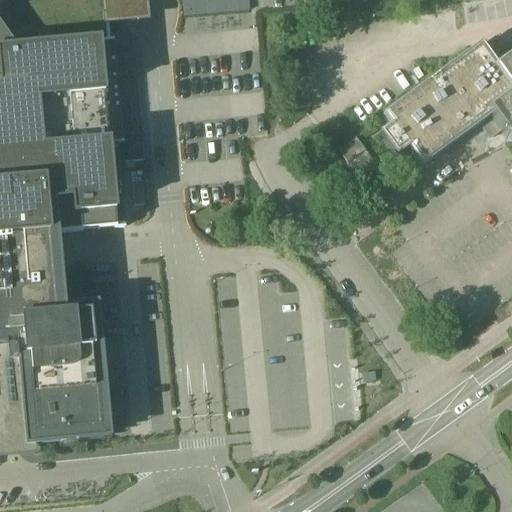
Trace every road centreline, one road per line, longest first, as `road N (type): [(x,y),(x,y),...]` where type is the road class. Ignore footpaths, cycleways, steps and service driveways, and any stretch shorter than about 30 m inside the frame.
road 1 (unclassified): [(448,409),(269,152)]
road 2 (tertiary): [(448,409),(304,511)]
